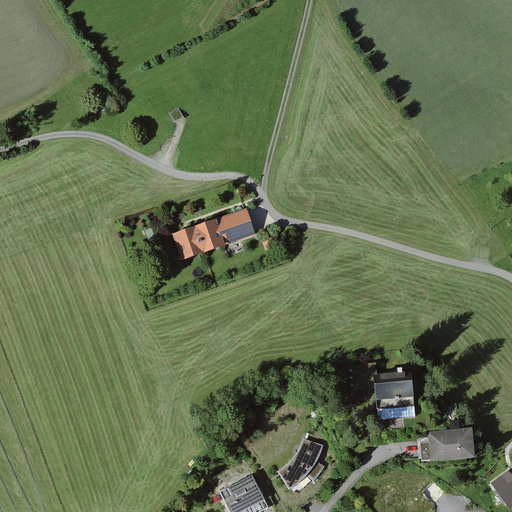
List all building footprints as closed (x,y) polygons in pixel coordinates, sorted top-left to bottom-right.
[(179,108),(169,113),(174,123),(184,118),(179,108)] [(249,210),(174,236),(184,263),(230,247),(228,244),(257,234),(249,210)] [(157,225),(144,230),(150,246),(163,242),(157,225)] [(272,238),(263,241),(266,252),(276,249),(272,238)] [(413,372),(377,375),(376,366),(343,368),(346,403),(376,401),(377,420),(416,416),(413,372)] [(471,428),(425,433),(428,464),(475,458),(471,428)] [(328,447),(308,442),(300,456),(292,466),(281,475),(293,491),(304,483),(310,478),(316,483),(327,469),(321,465),(325,456),(328,447)] [(511,470),(493,485),(511,509),(511,470)] [(412,474),(377,496),(384,507),(393,501),(399,511),(425,496),(412,474)] [(255,477),(222,494),(231,511),(264,511),(271,508),(255,477)]
